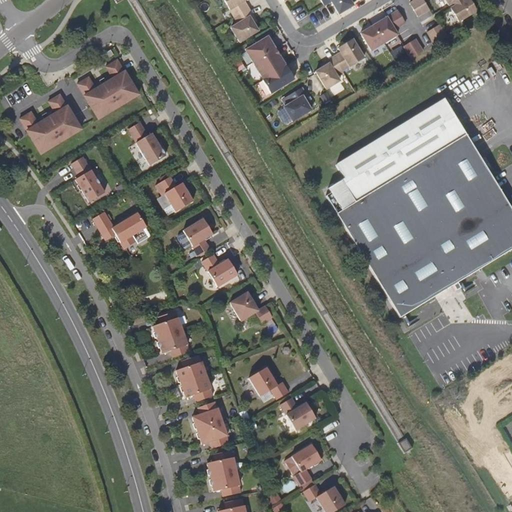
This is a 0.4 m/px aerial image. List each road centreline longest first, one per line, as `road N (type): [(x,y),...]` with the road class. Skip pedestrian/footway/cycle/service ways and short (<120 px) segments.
road 1 (residential): [(361,482),(348,457),(345,398),(127,38),(110,35),(51,66),(20,32)]
road 2 (residential): [(176,511),(129,371),(48,216),(38,208),(8,218)]
road 3 (tertiary): [(8,218),(102,394),(139,511)]
road 4 (residential): [(382,0),(306,42),(289,32),(271,0)]
